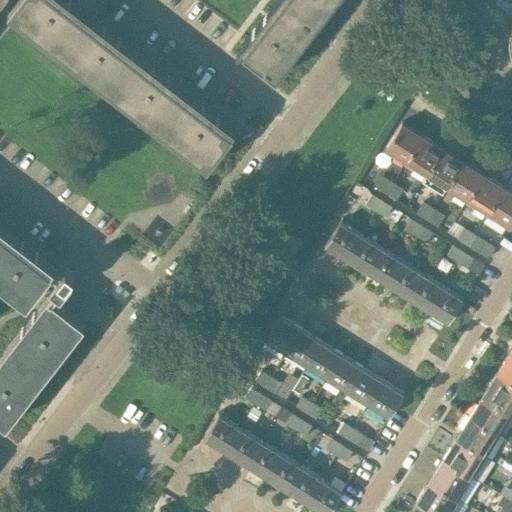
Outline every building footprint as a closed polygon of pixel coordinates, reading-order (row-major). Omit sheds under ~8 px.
[(18,17),(207,164),(236,127),(71,0),(15,0),(8,9),(18,17)] [(246,52),(276,76),(334,0),(276,0),(239,47),(246,52)] [(511,0),(491,0),(489,3),(511,17),(511,24),(511,25),(511,28),(510,32),(510,47),(511,51),(511,54),(511,0)] [(386,147),(407,160),(423,135),(402,122),(386,147)] [(407,160),(427,173),(443,148),(423,135),(407,160)] [(443,193),(447,186),(463,160),(443,148),(427,173),(422,180),(443,193)] [(447,186),(468,198),(484,173),(463,160),(447,186)] [(468,198),(488,211),(504,186),(484,173),(468,198)] [(376,186),(386,192),(393,182),(383,175),(376,186)] [(386,192),(397,199),(403,188),(393,182),(386,192)] [(488,211),(509,224),(511,219),(511,190),(504,186),(488,211)] [(366,203),(376,209),(382,199),(372,193),(366,203)] [(376,209),(386,216),(392,206),(382,199),(376,209)] [(417,212),(427,218),(434,207),(424,201),(417,212)] [(427,218),(437,224),(444,213),(434,207),(427,218)] [(406,228),(417,235),(423,225),(413,218),(406,228)] [(325,244),(346,257),(361,233),(340,220),(325,244)] [(0,281),(27,302),(38,287),(52,270),(58,274),(61,270),(0,222),(0,281)] [(417,235),(427,241),(433,231),(423,225),(417,235)] [(458,237),(468,244),(475,233),(464,226),(458,237)] [(346,257),(366,270),(381,246),(361,233),(346,257)] [(468,244),(489,257),(496,246),(475,233),(468,244)] [(447,254),(457,260),(464,250),(453,244),(447,254)] [(366,270),(387,283),(402,259),(381,246),(366,270)] [(457,260),(467,267),(474,257),(464,250),(457,260)] [(387,283),(407,295),(422,271),(402,259),(387,283)] [(43,290),(48,294),(56,300),(73,278),(70,276),(74,271),(66,265),(61,270),(58,274),(52,270),(38,287),(43,290)] [(407,295),(427,308),(442,284),(422,271),(407,295)] [(427,308),(448,321),(463,297),(442,284),(427,308)] [(0,355),(0,418),(6,423),(84,323),(56,300),(48,294),(0,355)] [(266,339),(287,352),(302,328),(281,315),(266,339)] [(287,352),(307,364),(322,340),(302,328),(287,352)] [(307,364),(327,377),(342,353),(322,340),(307,364)] [(497,372),(511,381),(511,351),(510,350),(497,372)] [(327,377),(348,390),(363,366),(342,353),(327,377)] [(348,390),(368,403),(383,379),(363,366),(348,390)] [(255,379),(266,385),(272,375),(262,369),(255,379)] [(483,393),(511,411),(511,381),(497,372),(483,393)] [(266,385),(276,392),(282,382),(272,375),(266,385)] [(368,403),(389,416),(404,392),(383,379),(368,403)] [(245,396),(255,402),(261,392),(251,386),(245,396)] [(255,402),(265,409),(271,399),(261,392),(255,402)] [(470,415),(499,433),(511,411),(483,393),(470,415)] [(296,405),(306,411),(313,401),(302,394),(296,405)] [(306,411),(316,417),(323,407),(313,401),(306,411)] [(285,421),(296,428),(302,418),(292,411),(285,421)] [(204,437),(225,450),(240,426),(219,413),(204,437)] [(456,436),(485,454),(499,433),(470,415),(456,436)] [(296,428),(306,434),(312,424),(302,418),(296,428)] [(337,430),(347,436),(353,426),(343,420),(337,430)] [(225,450),(245,463),(260,439),(240,426),(225,450)] [(347,436),(357,443),(363,433),(353,426),(347,436)] [(443,458),(472,476),(485,454),(456,436),(443,458)] [(326,447),(336,453),(343,443),(333,437),(326,447)] [(245,463),(266,476),(281,452),(260,439),(245,463)] [(336,453),(347,460),(353,450),(343,443),(336,453)] [(266,476),(286,489),(301,465),(281,452),(266,476)] [(430,479),(458,497),(472,476),(443,458),(430,479)] [(286,489),(306,501),(321,477),(301,465),(286,489)] [(306,501),(323,511),(328,511),(342,490),(321,477),(306,501)] [(416,501),(433,511),(449,511),(458,497),(430,479),(416,501)]
